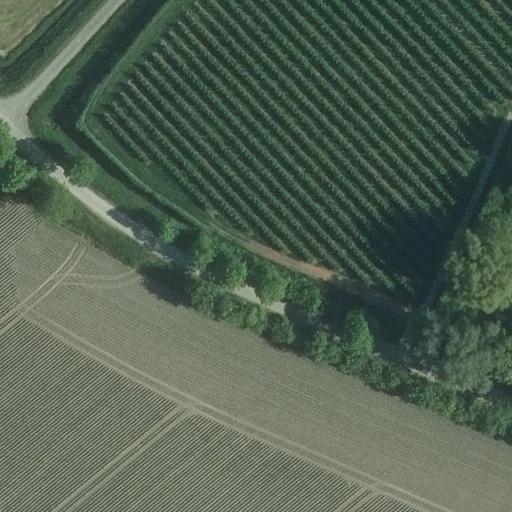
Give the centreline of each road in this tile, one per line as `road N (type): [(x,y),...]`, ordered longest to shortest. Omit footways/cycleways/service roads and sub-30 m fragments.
road 1 (unclassified): [(511,413),(167,256),(48,171),(9,120)]
road 2 (unclassified): [(9,120),(119,0)]
